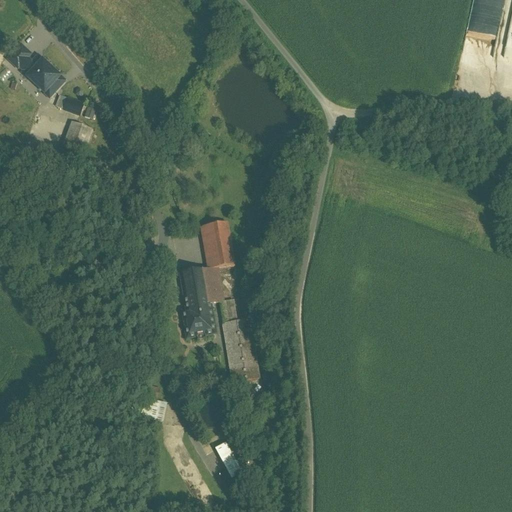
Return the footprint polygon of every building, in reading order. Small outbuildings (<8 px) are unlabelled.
[(18,72),(20,70),(22,72),(32,61),(30,59),(33,56),(21,45),(6,61),(18,72)] [(67,83),(37,56),(32,61),(22,72),(20,74),(49,102),(67,83)] [(84,107),(68,101),(68,103),(59,99),(55,108),(80,117),(84,107)] [(31,117),(11,109),(4,129),(24,136),(31,117)] [(52,125),(31,117),(24,136),(45,144),(52,125)] [(74,125),(64,151),(82,158),(92,132),(74,125)] [(233,302),(224,303),(219,270),(235,267),(228,225),(207,228),(214,270),(181,276),(186,310),(214,305),(220,304),(224,326),(237,324),(237,323),(233,302)] [(214,305),(186,310),(187,312),(183,313),(187,340),(197,338),(198,342),(206,341),(205,337),(215,335),(211,311),(215,311),(214,305)] [(237,324),(224,326),(233,385),(259,381),(250,321),(237,323),(237,324)] [(160,390),(146,387),(143,399),(157,402),(160,390)] [(167,405),(134,399),(130,420),(163,426),(167,405)] [(214,401),(209,401),(205,403),(201,407),(199,411),(198,416),(199,420),(203,424),(207,427),(212,428),(218,427),(222,424),(225,420),(227,415),(226,410),(223,406),(219,403),(214,401)] [(240,438),(216,451),(232,481),(257,468),(240,438)]
